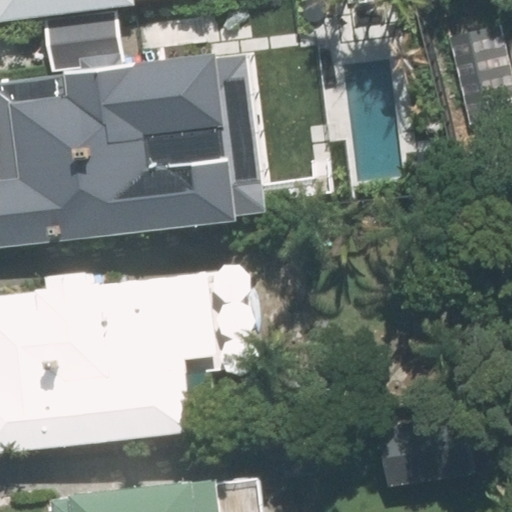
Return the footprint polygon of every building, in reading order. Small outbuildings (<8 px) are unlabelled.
[(0,0),(0,14),(5,13),(5,17),(145,0),(0,0)] [(0,176),(0,243),(0,244),(255,214),(255,210),(284,207),(264,43),(130,59),(124,6),(49,15),(56,71),(0,78),(12,176),(0,176)] [(0,450),(213,425),(204,354),(237,350),(226,265),(104,280),(102,265),(57,271),(59,286),(0,292),(0,450)] [(397,483),(483,471),(475,415),(389,427),(397,483)] [(239,511),(235,471),(62,492),(64,511),(239,511)]
